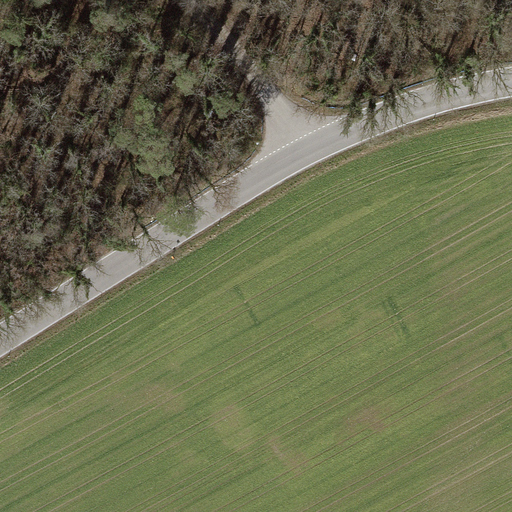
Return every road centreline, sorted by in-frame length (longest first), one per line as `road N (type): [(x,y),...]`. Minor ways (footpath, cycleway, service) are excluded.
road 1 (tertiary): [(0,341),(306,152),(406,107),(511,81)]
road 2 (track): [(306,152),(215,23),(189,0)]
